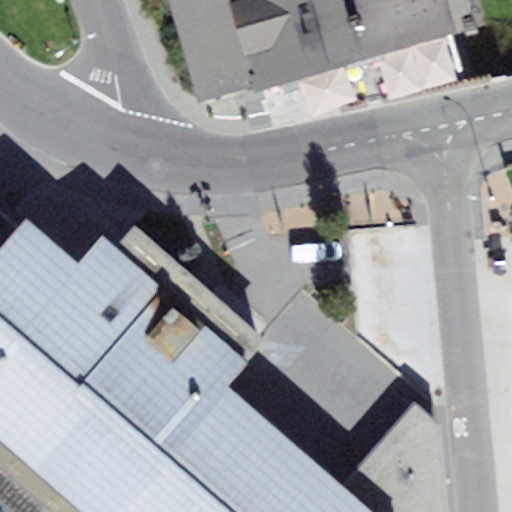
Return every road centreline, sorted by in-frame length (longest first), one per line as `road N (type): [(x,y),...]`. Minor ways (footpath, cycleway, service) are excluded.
road 1 (residential): [(440,126),(482,511)]
road 2 (residential): [(440,126),(226,165),(107,143)]
road 3 (unknown): [(206,163),(250,275),(278,315),(378,412)]
road 4 (residential): [(107,143),(118,60),(104,0)]
road 5 (residential): [(107,143),(53,117),(0,77)]
